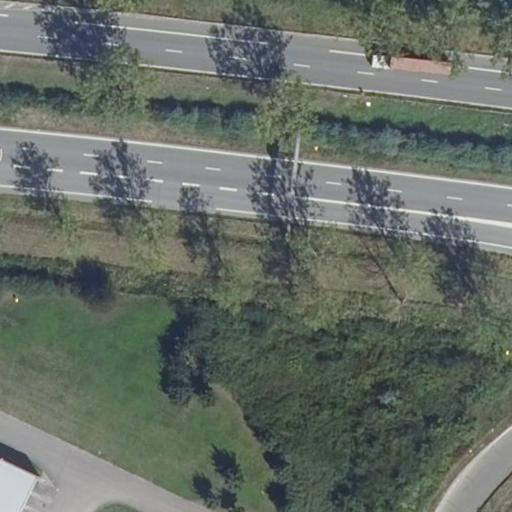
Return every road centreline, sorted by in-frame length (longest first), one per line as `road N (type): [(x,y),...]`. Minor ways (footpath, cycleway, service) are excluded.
road 1 (trunk): [(511,93),(0,31)]
road 2 (trunk): [(0,155),(293,186)]
road 3 (trunk): [(293,186),(403,218),(511,235)]
road 4 (trunk): [(293,186),(511,211)]
